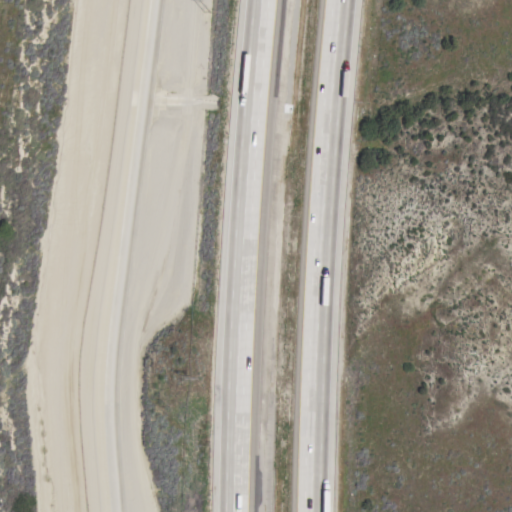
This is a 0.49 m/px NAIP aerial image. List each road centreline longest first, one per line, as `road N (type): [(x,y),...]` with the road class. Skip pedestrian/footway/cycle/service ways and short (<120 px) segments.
road 1 (motorway): [(259,0),(230,511)]
road 2 (motorway): [(311,511),(339,0)]
